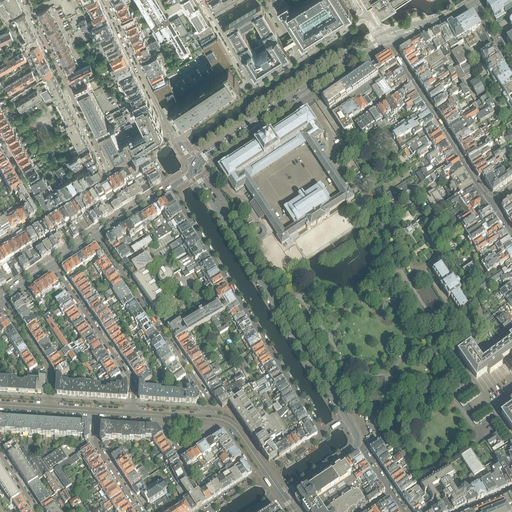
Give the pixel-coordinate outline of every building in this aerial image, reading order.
[(22,9),(17,0),(0,0),(3,4),(9,14),(11,16),(12,15),(22,9)] [(127,5),(126,3),(131,0),(130,0),(121,0),(114,4),(117,10),(127,5)] [(179,21),(189,15),(196,26),(195,27),(194,27),(194,28),(195,29),(196,29),(197,28),(197,29),(208,22),(198,4),(195,0),(181,0),(181,1),(180,0),(180,1),(184,8),(166,17),(156,0),(135,0),(153,30),(152,31),(156,39),(158,42),(164,39),(166,42),(171,39),(176,47),(176,48),(177,50),(181,57),(190,51),(186,44),(190,41),(201,35),(197,29),(187,35),(179,21)] [(219,8),(232,0),(219,0),(212,5),(215,10),(216,11),(217,11),(217,10),(218,10),(218,9),(219,8)] [(351,14),(342,0),(305,0),(295,7),(294,6),(291,8),(287,1),(277,7),(280,11),(296,37),(295,37),(297,40),(298,40),(301,45),(301,46),(302,45),(322,33),(323,33),(324,33),(330,29),(331,28),(331,27),(351,15),(351,14)] [(364,0),(367,3),(372,0),(375,0),(376,1),(376,2),(382,11),(396,2),(395,2),(397,0),(364,0)] [(511,0),(495,0),(486,6),(488,10),(492,15),(494,19),(496,22),(506,16),(504,13),(511,8),(511,19),(510,22),(510,23),(510,24),(510,25),(510,26),(511,26),(511,27),(511,0)] [(103,9),(102,7),(100,3),(89,8),(91,12),(90,13),(91,15),(103,9)] [(127,5),(117,10),(120,16),(130,11),(127,5)] [(252,49),(241,29),(255,21),(266,40),(276,34),(277,34),(275,30),(265,14),(264,12),(264,11),(261,6),(260,6),(260,5),(259,6),(256,8),(229,23),(225,26),(225,27),(228,33),(229,32),(230,35),(239,51),(240,51),(242,55),(252,49)] [(39,17),(50,11),(48,8),(38,13),(38,14),(39,17)] [(92,23),(107,17),(103,9),(91,15),(90,16),(90,17),(83,21),(84,23),(79,25),(81,29),(92,23)] [(122,20),(134,14),(132,10),(130,11),(120,16),(122,20)] [(41,21),(52,15),(50,11),(39,17),(41,21)] [(137,19),(136,17),(136,16),(138,15),(139,18),(143,16),(140,11),(134,14),(122,20),(124,25),(137,19)] [(471,33),(476,30),(487,48),(491,45),(483,33),(481,29),(480,27),(478,24),(475,18),(472,14),(456,24),(465,39),(470,48),(478,44),(471,33)] [(28,20),(25,15),(14,20),(15,23),(16,23),(18,25),(28,20)] [(43,25),(54,19),(52,15),(41,21),(43,25)] [(113,30),(112,28),(107,17),(92,23),(94,26),(92,27),(95,33),(92,34),(95,39),(98,38),(113,30)] [(45,28),(56,23),(54,19),(43,25),(45,28)] [(127,29),(139,23),(137,19),(124,25),(127,29)] [(19,31),(30,26),(28,20),(18,25),(19,27),(18,29),(19,31)] [(201,35),(212,28),(208,22),(197,29),(201,35)] [(47,32),(58,27),(56,23),(45,28),(47,32)] [(142,30),(139,23),(127,29),(130,35),(142,30)] [(465,39),(456,24),(453,26),(451,23),(447,26),(458,46),(463,43),(462,41),(465,39)] [(23,35),(33,30),(30,26),(19,31),(20,33),(22,33),(23,35)] [(458,46),(447,26),(437,31),(451,55),(459,67),(468,63),(460,49),(458,46)] [(49,36),(60,31),(58,27),(47,32),(49,36)] [(203,46),(217,37),(212,28),(201,35),(190,41),(195,49),(202,44),(203,46)] [(146,36),(145,34),(142,29),(142,30),(130,35),(133,43),(146,36)] [(19,47),(36,36),(33,30),(23,35),(17,39),(20,45),(18,46),(19,47)] [(123,50),(113,30),(98,38),(100,43),(100,45),(101,48),(103,49),(105,53),(105,54),(107,57),(123,50)] [(13,39),(9,31),(5,33),(9,41),(13,39)] [(51,40),(62,35),(60,31),(49,36),(51,40)] [(451,55),(437,31),(435,32),(431,34),(431,35),(434,40),(435,40),(440,49),(446,59),(450,56),(451,55)] [(9,41),(5,33),(0,35),(4,44),(9,41)] [(274,63),(289,54),(289,53),(285,47),(292,43),(297,40),(295,37),(292,39),(283,44),(277,34),(277,35),(277,34),(276,34),(266,40),(271,48),(256,57),(252,49),(242,55),(254,75),(255,75),(269,66),(270,65),(274,63)] [(53,44),(64,39),(62,35),(51,40),(53,44)] [(440,49),(435,40),(434,40),(431,35),(428,35),(423,37),(422,38),(420,38),(419,39),(430,56),(440,49)] [(29,48),(39,43),(36,36),(19,47),(20,49),(26,46),(27,49),(29,48)] [(136,48),(148,42),(146,36),(133,43),(136,48)] [(166,80),(154,85),(162,102),(168,99),(172,105),(168,107),(169,108),(174,115),(174,116),(179,123),(180,124),(210,104),(216,100),(239,85),(238,84),(234,77),(233,76),(231,73),(230,71),(228,69),(228,68),(224,70),(221,65),(230,59),(217,37),(203,46),(192,53),(193,56),(195,58),(193,59),(185,63),(186,64),(179,68),(176,69),(178,74),(169,78),(166,80)] [(55,48),(65,43),(64,39),(53,44),(55,48)] [(149,48),(156,44),(157,46),(160,45),(158,42),(156,39),(148,42),(136,48),(139,55),(150,50),(149,48)] [(430,56),(419,39),(415,42),(414,42),(409,45),(408,45),(411,50),(412,50),(414,49),(415,50),(418,48),(418,49),(419,50),(421,52),(422,54),(423,53),(425,57),(427,56),(428,57),(430,56)] [(42,49),(39,43),(29,48),(29,49),(28,49),(29,51),(30,51),(32,54),(42,49)] [(56,52),(67,46),(65,43),(55,48),(56,52)] [(405,60),(416,52),(419,50),(418,49),(417,49),(414,51),(412,50),(411,50),(408,45),(399,51),(405,60)] [(58,56),(69,50),(67,46),(56,52),(58,56)] [(499,57),(496,52),(493,48),(493,47),(480,55),(486,65),(499,57)] [(45,55),(42,49),(32,54),(35,60),(45,55)] [(156,54),(157,54),(155,52),(154,53),(152,49),(150,50),(139,55),(141,59),(142,61),(156,54)] [(441,67),(448,62),(446,59),(440,49),(430,56),(428,57),(425,59),(429,65),(423,69),(416,74),(414,75),(418,82),(441,67)] [(60,60),(71,54),(69,50),(58,56),(60,60)] [(130,64),(124,52),(123,50),(107,57),(108,58),(110,62),(109,62),(110,63),(112,67),(112,68),(110,69),(112,73),(111,74),(112,75),(113,76),(115,80),(116,79),(133,71),(131,67),(130,64)] [(145,66),(164,56),(170,53),(168,50),(163,53),(162,51),(157,54),(156,54),(142,61),(145,66)] [(26,60),(24,56),(27,54),(25,51),(22,52),(18,54),(22,62),(26,60)] [(376,73),(394,62),(389,52),(375,61),(368,66),(373,72),(375,71),(376,73)] [(416,60),(415,58),(419,56),(416,52),(405,60),(407,64),(415,60),(416,60)] [(429,65),(425,59),(428,57),(427,56),(425,57),(423,53),(422,54),(421,55),(422,57),(421,58),(419,56),(415,58),(416,60),(415,60),(407,64),(413,73),(416,71),(422,67),(423,69),(429,65)] [(22,62),(18,54),(14,57),(19,64),(22,62)] [(62,63),(73,58),(71,54),(60,60),(62,63)] [(37,65),(47,60),(46,57),(45,55),(35,60),(36,62),(37,65)] [(161,63),(169,59),(168,56),(164,58),(164,56),(145,66),(147,70),(161,63)] [(19,64),(14,57),(11,59),(15,67),(19,64)] [(504,66),(499,57),(486,65),(488,69),(487,70),(490,75),(492,74),(504,66)] [(64,67),(75,62),(73,58),(62,63),(64,67)] [(15,67),(11,59),(7,61),(11,69),(15,67)] [(37,74),(50,66),(47,60),(37,65),(32,68),(34,72),(35,73),(36,72),(37,74)] [(11,69),(7,61),(3,63),(7,71),(11,69)] [(73,68),(77,66),(75,62),(64,67),(65,70),(66,71),(68,73),(68,74),(74,71),(74,70),(73,68)] [(382,78),(385,76),(383,74),(390,70),(397,66),(394,62),(376,73),(377,75),(376,75),(377,77),(382,83),(385,81),(382,78)] [(149,75),(163,68),(161,63),(147,70),(149,75)] [(484,91),(479,82),(477,79),(470,84),(466,78),(465,78),(464,77),(473,72),(468,63),(459,67),(457,68),(452,71),(452,69),(451,69),(451,68),(447,71),(449,75),(451,77),(455,75),(458,79),(460,82),(462,85),(459,87),(462,91),(466,88),(469,93),(470,95),(474,100),(485,93),(484,91)] [(86,73),(93,69),(90,64),(75,71),(74,71),(68,74),(68,75),(71,81),(86,73)] [(42,79),(53,72),(50,66),(37,74),(34,75),(36,79),(38,82),(42,79)] [(394,91),(392,87),(390,84),(388,82),(387,83),(385,81),(382,83),(377,77),(376,75),(377,75),(376,73),(375,71),(373,72),(368,66),(344,83),(321,99),(332,114),(332,115),(344,133),(353,127),(352,126),(350,122),(350,123),(348,121),(358,114),(350,103),(353,101),(357,99),(360,96),(362,98),(368,108),(372,106),(365,95),(372,90),(373,91),(379,101),(394,91)] [(509,75),(507,71),(504,66),(492,74),(497,83),(509,75)] [(422,88),(445,73),(441,67),(418,82),(422,88)] [(163,75),(166,74),(163,68),(149,75),(151,80),(163,75)] [(385,81),(400,72),(398,68),(396,69),(390,73),(385,76),(382,78),(385,81)] [(119,84),(136,76),(134,74),(133,71),(116,79),(119,84)] [(439,83),(449,75),(447,71),(445,73),(422,88),(426,94),(431,91),(430,90),(437,86),(436,83),(438,81),(439,83)] [(32,81),(28,72),(24,75),(29,83),(32,81)] [(56,78),(53,72),(42,79),(43,81),(45,81),(46,83),(56,78)] [(390,84),(403,75),(400,72),(385,81),(387,83),(388,82),(390,84)] [(89,82),(88,80),(89,80),(86,73),(71,81),(75,89),(85,84),(89,82)] [(29,83),(24,75),(20,77),(25,85),(26,87),(27,86),(26,85),(29,83)] [(151,80),(154,85),(166,80),(163,75),(151,80)] [(392,87),(405,79),(403,75),(390,84),(392,87)] [(500,93),(511,85),(511,79),(509,75),(497,83),(499,86),(498,88),(499,89),(498,90),(500,93)] [(123,88),(138,81),(136,76),(119,84),(122,89),(123,88)] [(25,85),(20,77),(17,79),(21,87),(25,85)] [(47,89),(59,84),(56,78),(46,83),(47,86),(46,87),(47,89)] [(21,87),(17,79),(13,82),(18,90),(19,88),(21,88),(21,87)] [(399,88),(408,83),(408,82),(405,79),(392,87),(394,91),(399,88)] [(429,98),(444,88),(442,85),(443,85),(444,85),(450,81),(449,79),(431,91),(426,94),(429,98)] [(123,88),(126,93),(141,86),(138,81),(123,88)] [(18,90),(13,82),(9,84),(14,92),(18,90)] [(445,97),(454,91),(452,87),(455,86),(452,82),(444,88),(429,98),(431,102),(433,105),(445,97)] [(14,92),(9,84),(5,86),(7,90),(6,90),(7,92),(8,91),(10,94),(8,95),(10,99),(13,97),(11,94),(14,92)] [(55,96),(63,92),(59,84),(47,89),(42,92),(41,90),(38,91),(43,98),(45,101),(53,97),(55,96)] [(86,84),(75,89),(96,132),(107,126),(86,84)] [(505,101),(511,97),(511,85),(500,93),(505,101)] [(124,94),(126,100),(143,92),(141,86),(126,93),(124,94)] [(415,93),(411,88),(409,88),(402,92),(406,99),(415,93)] [(42,98),(39,93),(37,90),(31,93),(37,102),(42,98)] [(452,100),(452,99),(458,94),(455,90),(454,91),(445,97),(433,105),(436,109),(437,109),(446,102),(447,102),(447,103),(452,100)] [(60,100),(65,97),(64,95),(63,92),(55,96),(53,97),(54,100),(55,102),(60,100)] [(129,104),(145,97),(143,92),(126,100),(129,104)] [(37,102),(31,93),(26,96),(32,105),(37,102)] [(402,107),(416,98),(417,97),(415,93),(406,99),(403,101),(398,105),(401,110),(403,108),(402,107)] [(403,101),(399,95),(393,98),(398,105),(403,101)] [(476,103),(474,100),(470,95),(464,99),(470,108),(471,107),(476,103)] [(32,105),(26,96),(21,100),(26,108),(32,105)] [(448,128),(490,101),(489,99),(487,96),(479,101),(476,103),(471,107),(472,108),(470,109),(469,108),(463,112),(457,116),(446,124),(448,128)] [(57,108),(68,103),(65,97),(60,100),(55,102),(57,105),(56,106),(57,108)] [(160,127),(148,102),(145,97),(129,104),(119,109),(106,116),(110,125),(107,126),(96,132),(100,140),(101,143),(103,147),(105,150),(108,157),(112,166),(114,166),(122,161),(129,157),(140,149),(141,149),(146,145),(163,135),(163,133),(162,132),(160,127)] [(413,106),(420,102),(417,97),(416,98),(402,107),(403,108),(401,110),(403,113),(405,112),(413,106)] [(368,108),(362,98),(358,101),(357,99),(353,101),(360,113),(368,108)] [(401,110),(398,105),(393,98),(389,101),(399,116),(403,113),(401,110)] [(26,108),(21,100),(16,103),(21,111),(26,108)] [(450,109),(455,105),(452,100),(447,103),(449,104),(438,112),(440,116),(450,109)] [(360,113),(353,101),(350,103),(358,114),(360,113)] [(399,116),(389,101),(385,103),(395,119),(399,116)] [(471,122),(476,118),(480,124),(485,121),(494,115),(490,109),(493,108),(490,101),(448,128),(455,139),(474,127),(471,122)] [(416,110),(422,105),(420,102),(413,106),(405,112),(408,116),(413,114),(412,112),(416,110)] [(71,108),(68,103),(57,108),(58,110),(59,111),(60,113),(71,108)] [(395,119),(385,103),(381,106),(391,121),(394,119),(395,119)] [(457,116),(463,112),(458,103),(455,105),(450,109),(452,113),(443,120),(445,123),(446,124),(457,116)] [(426,111),(423,106),(422,105),(416,110),(412,112),(413,114),(414,116),(418,114),(419,113),(420,113),(420,112),(421,113),(426,111)] [(391,121),(381,106),(377,109),(383,119),(385,121),(387,125),(390,123),(389,122),(391,121)] [(62,119),(73,113),(71,108),(60,113),(62,116),(61,117),(62,119)] [(254,142),(255,143),(229,160),(228,160),(219,166),(218,167),(226,179),(227,179),(235,192),(245,186),(266,218),(278,237),(277,237),(283,245),(285,247),(287,246),(285,244),(286,243),(288,246),(292,243),(289,239),(290,238),(307,227),(307,228),(308,229),(309,229),(310,228),(310,229),(313,227),(317,224),(317,225),(322,222),(322,221),(325,219),(328,217),(327,216),(328,216),(329,215),(329,214),(328,214),(328,213),(327,213),(345,201),(346,203),(354,198),(353,196),(349,190),(348,191),(320,148),(314,140),(323,134),(315,122),(316,122),(307,108),(297,115),(271,133),(270,132),(266,135),(262,137),(259,140),(254,142)] [(380,121),(383,119),(377,109),(368,114),(378,128),(380,132),(388,126),(387,125),(385,121),(382,124),(380,121)] [(443,120),(452,113),(450,109),(440,116),(443,120)] [(0,119),(9,115),(8,113),(7,113),(5,110),(0,112),(0,119)] [(76,119),(74,115),(73,113),(62,119),(63,121),(64,121),(66,124),(76,119)] [(378,128),(368,114),(364,117),(373,131),(378,128)] [(396,141),(431,119),(429,116),(428,114),(421,118),(417,120),(412,123),(396,133),(392,135),(396,141)] [(9,122),(11,121),(10,119),(11,119),(9,115),(0,119),(0,127),(9,122)] [(373,131),(364,117),(355,123),(355,124),(363,135),(369,132),(370,133),(371,133),(373,131)] [(82,131),(80,126),(76,119),(66,124),(61,126),(59,127),(61,131),(66,129),(70,136),(82,131)] [(412,123),(410,119),(409,119),(393,129),(396,133),(412,123)] [(414,136),(434,123),(431,119),(396,141),(399,146),(406,141),(404,137),(412,132),(414,136)] [(0,128),(3,133),(12,127),(15,126),(13,123),(11,125),(9,122),(0,127),(0,128)] [(408,150),(438,130),(434,123),(414,136),(406,141),(399,146),(400,148),(403,152),(404,152),(407,150),(405,147),(405,146),(408,150)] [(12,127),(3,133),(4,136),(6,138),(15,132),(12,127)] [(459,145),(478,133),(474,127),(455,139),(459,145)] [(466,148),(485,136),(486,137),(491,134),(494,131),(494,130),(492,128),(488,130),(486,128),(478,133),(459,145),(462,151),(466,148)] [(438,130),(408,150),(412,156),(442,136),(438,130)] [(77,148),(87,142),(82,131),(70,136),(74,145),(76,148),(76,149),(77,148)] [(9,144),(19,138),(16,132),(15,132),(6,138),(9,144)] [(403,155),(403,157),(404,158),(406,159),(408,159),(409,158),(409,159),(416,155),(419,160),(425,157),(428,155),(428,154),(426,151),(428,149),(431,153),(433,151),(446,143),(442,136),(412,156),(411,157),(407,151),(404,153),(405,154),(403,155)] [(466,157),(489,142),(486,137),(485,136),(466,148),(462,151),(466,157)] [(12,149),(22,143),(19,138),(9,144),(12,149)] [(74,157),(90,147),(87,142),(77,148),(76,149),(76,148),(74,145),(69,147),(74,157)] [(468,161),(492,146),(489,142),(466,157),(468,161)] [(15,154),(25,149),(22,143),(12,149),(15,154)] [(428,155),(425,157),(427,160),(430,166),(439,160),(442,158),(451,152),(446,143),(433,151),(431,153),(428,154),(428,155)] [(343,144),(337,149),(343,157),(349,153),(346,149),(343,144)] [(471,165),(497,148),(495,145),(495,144),(492,146),(468,161),(471,165)] [(80,160),(83,158),(92,152),(90,147),(74,157),(69,160),(75,169),(79,167),(81,166),(83,164),(80,160)] [(485,162),(503,151),(501,148),(500,148),(498,149),(497,148),(471,165),(474,169),(484,163),(482,160),(483,159),(485,162)] [(18,160),(28,154),(25,149),(15,154),(18,160)] [(98,163),(95,158),(92,152),(83,158),(87,163),(88,165),(88,166),(90,165),(91,167),(98,163)] [(430,166),(416,175),(421,183),(426,181),(423,176),(454,157),(454,156),(451,152),(442,158),(444,160),(440,163),(439,160),(430,166)] [(21,165),(31,159),(28,154),(18,160),(21,165)] [(454,157),(423,176),(426,181),(457,161),(456,161),(454,156),(454,157)] [(493,169),(504,163),(501,158),(488,165),(486,166),(476,173),(478,177),(479,177),(481,176),(491,170),(490,170),(491,169),(492,170),(493,169)] [(24,171),(34,165),(31,159),(21,165),(24,171)] [(72,172),(70,173),(79,188),(84,184),(75,169),(69,160),(64,163),(65,166),(68,165),(72,172)] [(426,181),(421,183),(425,189),(436,182),(435,182),(460,166),(457,161),(426,181)] [(0,171),(8,167),(6,163),(0,166),(0,171)] [(70,173),(67,175),(63,168),(65,166),(64,163),(57,167),(58,168),(73,192),(79,188),(70,173)] [(96,177),(89,167),(87,169),(85,167),(88,165),(87,163),(86,163),(83,164),(81,166),(84,170),(90,181),(96,177)] [(102,172),(98,163),(91,167),(90,167),(89,167),(96,177),(101,174),(102,172)] [(140,172),(151,165),(150,165),(142,163),(137,166),(140,172)] [(476,173),(486,166),(484,163),(474,169),(476,173)] [(485,182),(493,177),(494,176),(502,170),(504,169),(504,168),(506,166),(504,163),(493,169),(495,171),(493,173),(491,170),(481,176),(485,182)] [(36,164),(34,165),(24,171),(27,176),(37,170),(39,169),(36,164)] [(493,193),(511,179),(511,164),(507,167),(511,172),(505,176),(489,188),(492,193),(493,193)] [(135,183),(155,171),(152,167),(151,165),(140,172),(132,177),(135,183)] [(140,172),(137,166),(128,171),(132,177),(140,172)] [(460,166),(435,182),(436,182),(439,188),(450,181),(464,172),(460,166)] [(0,179),(11,173),(8,167),(0,171),(0,174),(1,177),(0,176),(0,179)] [(90,181),(84,170),(82,172),(79,168),(80,168),(79,167),(75,169),(84,184),(90,181)] [(73,192),(58,168),(55,170),(61,181),(59,182),(58,182),(67,195),(73,192)] [(31,182),(40,176),(37,170),(27,176),(31,182)] [(489,188),(505,176),(502,170),(494,176),(496,178),(495,179),(493,177),(485,182),(487,185),(489,188)] [(135,183),(132,177),(128,171),(123,174),(130,186),(135,183)] [(139,188),(158,176),(155,171),(135,183),(139,188)] [(460,196),(473,187),(464,172),(450,181),(452,185),(450,186),(451,188),(450,189),(448,186),(444,188),(449,197),(442,201),(437,192),(436,193),(434,191),(423,198),(432,213),(457,197),(460,196)] [(5,184),(14,178),(11,173),(0,179),(0,181),(3,180),(5,184)] [(130,186),(123,174),(118,178),(125,189),(130,186)] [(47,184),(49,183),(51,182),(51,181),(53,180),(46,179),(45,179),(43,175),(40,176),(31,182),(31,183),(36,191),(40,188),(43,187),(47,184)] [(152,188),(160,183),(161,181),(158,176),(139,188),(143,194),(150,189),(152,188)] [(8,189),(18,183),(14,178),(5,184),(8,189)] [(67,195),(58,182),(59,182),(56,178),(54,180),(56,183),(57,185),(57,186),(64,197),(67,195)] [(120,193),(123,191),(125,194),(122,195),(122,196),(127,204),(132,201),(125,189),(118,178),(113,181),(119,192),(120,193)] [(119,192),(113,181),(107,184),(114,195),(119,192)] [(13,194),(21,189),(18,183),(8,189),(6,190),(10,195),(13,194)] [(60,200),(53,189),(52,187),(49,183),(47,184),(51,191),(49,192),(55,202),(60,200)] [(143,194),(139,188),(135,183),(130,186),(137,198),(143,194)] [(119,202),(114,195),(107,184),(100,189),(107,202),(110,206),(111,207),(119,202)] [(392,202),(409,191),(406,185),(389,196),(392,202)] [(64,197),(57,186),(53,189),(60,200),(64,197)] [(137,198),(130,186),(125,189),(132,201),(137,198)] [(55,202),(49,192),(47,194),(43,187),(40,188),(42,191),(51,205),(55,202)] [(458,206),(476,193),(473,188),(473,187),(460,196),(461,198),(458,199),(457,197),(432,213),(429,215),(430,217),(438,212),(440,214),(449,208),(450,210),(458,206)] [(51,205),(42,191),(40,188),(36,191),(46,207),(46,208),(51,205)] [(26,198),(21,189),(13,194),(19,204),(21,203),(22,205),(23,204),(25,207),(30,204),(29,202),(26,198)] [(107,202),(100,189),(94,193),(103,207),(105,206),(103,204),(105,203),(107,202)] [(127,204),(122,196),(122,195),(120,193),(119,192),(114,195),(119,202),(122,207),(127,204)] [(103,207),(94,193),(88,196),(97,212),(103,208),(103,207)] [(461,211),(481,199),(476,193),(458,206),(461,211)] [(88,196),(83,199),(92,212),(93,215),(97,212),(88,196)] [(511,204),(511,197),(501,206),(501,207),(501,208),(503,211),(511,204)] [(92,212),(83,199),(79,202),(87,215),(92,212)] [(182,215),(173,200),(172,199),(169,199),(162,203),(156,207),(160,213),(164,211),(165,211),(162,213),(163,215),(163,216),(168,224),(182,215)] [(458,221),(473,211),(473,212),(485,205),(481,199),(461,211),(463,214),(459,216),(457,214),(451,218),(453,220),(449,222),(451,225),(454,224),(458,221)] [(265,216),(254,200),(251,202),(262,218),(265,216)] [(87,215),(79,202),(75,204),(75,205),(83,218),(90,228),(94,225),(87,215)] [(119,202),(111,207),(114,212),(122,207),(119,202)] [(35,213),(30,204),(25,207),(22,209),(29,219),(35,215),(35,213)] [(506,215),(511,210),(511,204),(503,211),(506,215)] [(79,221),(83,218),(75,205),(71,207),(70,207),(79,221)] [(462,226),(488,209),(485,205),(473,212),(473,211),(458,221),(461,226),(462,225),(462,226)] [(105,210),(108,216),(114,212),(111,207),(110,208),(110,207),(109,207),(108,207),(106,207),(105,206),(103,207),(103,208),(104,208),(105,210)] [(25,222),(16,208),(15,207),(12,209),(11,209),(21,224),(25,222)] [(29,219),(22,209),(21,207),(18,209),(16,207),(16,208),(25,222),(29,219)] [(79,221),(70,207),(64,211),(72,225),(79,221)] [(162,217),(160,213),(156,207),(152,209),(157,217),(158,219),(162,217)] [(21,224),(11,209),(12,209),(11,208),(7,211),(8,212),(17,226),(21,224)] [(108,216),(105,210),(104,208),(103,208),(97,212),(102,220),(104,219),(108,216)] [(157,217),(152,209),(147,213),(152,220),(157,217)] [(465,233),(492,216),(488,209),(462,226),(463,228),(462,229),(464,233),(465,233)] [(72,225),(64,211),(58,215),(64,224),(68,230),(74,227),(72,225)] [(17,226),(8,212),(6,213),(9,217),(7,218),(6,219),(13,229),(17,226)] [(98,223),(93,215),(92,212),(87,215),(94,225),(98,223)] [(102,220),(97,212),(93,215),(98,223),(102,220)] [(0,236),(1,236),(9,231),(13,229),(6,219),(7,218),(4,213),(1,214),(0,215),(0,236)] [(152,221),(152,220),(147,213),(141,217),(147,227),(148,229),(151,227),(149,223),(152,221)] [(68,230),(64,224),(58,215),(53,218),(61,230),(64,228),(64,229),(66,233),(65,234),(70,241),(73,239),(68,230)] [(172,233),(187,223),(182,216),(158,231),(152,234),(157,242),(172,233)] [(468,238),(495,220),(492,216),(465,233),(468,238)] [(147,227),(141,217),(137,219),(143,228),(143,229),(144,229),(145,229),(146,228),(147,227)] [(61,230),(53,218),(48,221),(59,239),(62,237),(59,232),(58,232),(61,230)] [(83,218),(79,221),(72,225),(74,227),(79,235),(90,228),(83,218)] [(143,228),(137,219),(129,224),(135,234),(140,231),(139,230),(143,228)] [(470,245),(499,225),(495,220),(468,238),(467,239),(470,245)] [(59,239),(48,221),(43,224),(49,234),(59,249),(63,245),(59,239)] [(176,239),(181,235),(191,230),(187,223),(172,233),(176,239)] [(414,231),(419,227),(416,223),(411,226),(404,231),(408,237),(415,233),(414,231)] [(49,234),(43,224),(38,227),(44,237),(48,235),(49,234)] [(133,242),(139,239),(135,234),(129,224),(121,229),(124,235),(127,233),(131,239),(133,242)] [(266,232),(266,231),(265,229),(265,228),(263,227),(262,226),(261,225),(259,225),(258,225),(256,226),(255,226),(253,227),(252,228),(252,230),(251,231),(251,233),(251,234),(252,236),(253,237),(254,239),(255,239),(257,240),(259,240),(260,240),(262,239),(263,239),(265,237),(265,236),(266,234),(266,232)] [(473,250),(474,249),(502,230),(499,225),(470,245),(473,250)] [(48,242),(44,237),(38,227),(32,231),(41,245),(44,243),(45,245),(42,247),(47,256),(54,252),(48,243),(46,244),(45,243),(48,242)] [(79,235),(74,227),(68,230),(73,239),(79,235)] [(124,235),(121,229),(117,231),(111,235),(116,242),(117,244),(123,240),(121,237),(124,235)] [(173,253),(197,239),(192,232),(193,232),(192,231),(191,230),(181,235),(183,238),(169,247),(173,253)] [(495,254),(511,244),(502,230),(474,249),(477,254),(478,253),(481,257),(479,258),(483,263),(491,257),(490,255),(494,252),(495,254)] [(42,247),(41,245),(32,231),(26,235),(42,260),(47,256),(42,247)] [(59,249),(49,234),(48,235),(51,238),(50,240),(51,241),(48,243),(54,252),(59,249)] [(128,259),(144,250),(143,249),(146,248),(151,244),(152,244),(148,237),(146,234),(144,235),(145,238),(146,238),(147,240),(131,250),(130,248),(133,246),(131,243),(116,253),(117,255),(121,260),(122,262),(126,260),(128,259)] [(42,260),(26,235),(20,239),(36,264),(42,260)] [(116,242),(111,235),(110,236),(107,238),(106,239),(107,240),(112,247),(116,245),(115,243),(116,242)] [(36,264),(20,239),(14,242),(29,268),(36,264)] [(116,253),(131,243),(133,242),(131,239),(126,242),(125,242),(123,240),(117,244),(116,245),(112,247),(116,253)] [(187,254),(201,246),(197,239),(173,253),(177,260),(187,254)] [(29,268),(14,242),(7,246),(23,272),(29,268)] [(504,255),(511,249),(511,245),(511,244),(495,254),(491,257),(483,263),(489,272),(499,266),(497,262),(500,260),(499,258),(502,256),(504,255)] [(97,271),(108,263),(105,258),(105,259),(104,257),(102,254),(96,246),(96,245),(95,245),(94,246),(85,252),(92,261),(93,260),(92,259),(97,256),(99,260),(92,264),(93,266),(91,268),(89,269),(88,270),(92,275),(95,273),(97,272),(97,271)] [(23,272),(7,246),(3,249),(19,276),(23,272)] [(182,270),(207,255),(201,246),(187,254),(189,256),(179,262),(180,264),(178,264),(182,270)] [(19,276),(3,249),(0,250),(0,254),(6,265),(7,265),(15,278),(19,276)] [(510,262),(511,260),(511,249),(504,255),(505,256),(505,255),(506,257),(504,258),(502,256),(499,258),(500,260),(497,262),(499,266),(500,267),(509,261),(510,261),(510,262)] [(144,271),(156,264),(158,263),(158,262),(155,258),(150,260),(147,256),(144,250),(128,259),(131,264),(129,265),(131,267),(127,270),(133,278),(144,271)] [(92,261),(85,252),(81,254),(88,264),(92,261)] [(88,264),(81,254),(76,258),(83,267),(88,264)] [(219,276),(210,262),(207,255),(182,270),(181,270),(185,277),(195,272),(200,280),(199,281),(201,284),(202,287),(204,286),(219,276)] [(83,267),(76,258),(73,260),(71,261),(78,271),(80,270),(80,269),(83,268),(83,267)] [(173,275),(170,270),(168,265),(170,264),(166,258),(158,262),(158,263),(163,271),(161,272),(160,274),(159,275),(158,277),(158,279),(159,280),(160,282),(161,283),(162,284),(163,285),(165,286),(167,285),(169,285),(171,284),(172,285),(177,282),(173,275)] [(465,268),(459,259),(454,263),(460,272),(465,268)] [(129,265),(126,260),(122,262),(127,270),(131,267),(129,265)] [(78,271),(71,261),(66,265),(70,271),(73,275),(74,274),(78,271)] [(100,276),(102,275),(112,268),(108,263),(97,271),(97,272),(100,276)] [(463,276),(465,275),(475,268),(472,263),(465,268),(460,272),(463,276)] [(70,271),(66,265),(63,267),(62,269),(66,274),(70,271)] [(461,291),(458,286),(460,285),(457,281),(455,282),(452,277),(451,279),(442,265),(432,271),(441,285),(440,286),(448,299),(450,298),(459,312),(468,306),(459,292),(461,291)] [(504,276),(509,273),(511,270),(511,265),(507,269),(502,272),(504,276)] [(106,280),(115,274),(112,268),(102,275),(106,280)] [(76,278),(74,274),(73,275),(70,271),(66,274),(69,279),(69,278),(71,281),(76,278)] [(89,277),(89,276),(86,271),(82,274),(81,275),(76,278),(71,281),(74,287),(84,280),(89,277)] [(160,294),(155,286),(150,289),(149,287),(153,285),(149,277),(144,280),(143,278),(147,275),(144,271),(133,278),(132,278),(136,283),(153,307),(164,300),(162,296),(157,299),(156,297),(160,294)] [(89,276),(89,277),(91,281),(92,282),(94,281),(98,278),(95,273),(92,275),(89,276)] [(511,284),(511,283),(511,276),(511,277),(509,273),(504,276),(502,278),(500,279),(503,283),(506,281),(507,281),(508,281),(510,284),(511,284)] [(108,287),(119,279),(115,274),(106,280),(106,281),(104,282),(108,287)] [(471,283),(465,275),(463,276),(469,285),(471,283)] [(60,286),(53,277),(53,276),(52,276),(51,276),(50,276),(46,279),(54,291),(55,292),(59,289),(60,292),(62,290),(60,286)] [(223,281),(222,281),(219,276),(204,286),(205,288),(209,286),(211,288),(213,287),(223,281)] [(54,291),(46,279),(40,283),(48,295),(49,295),(54,291)] [(106,297),(123,285),(119,279),(108,287),(110,290),(104,294),(106,297)] [(77,291),(86,284),(84,280),(74,287),(77,291)] [(226,288),(225,287),(226,286),(223,281),(213,287),(217,293),(217,294),(226,288)] [(48,295),(40,283),(34,287),(41,297),(42,299),(48,295)] [(503,297),(511,289),(511,287),(511,283),(511,284),(510,284),(499,292),(500,293),(500,295),(501,297),(503,297)] [(80,295),(89,288),(90,288),(88,284),(87,284),(86,284),(77,291),(80,295)] [(113,293),(115,296),(126,289),(123,285),(106,297),(105,297),(108,302),(110,300),(110,299),(108,296),(113,293)] [(41,297),(34,287),(29,291),(33,296),(36,300),(41,297)] [(83,299),(92,293),(89,288),(80,295),(83,299)] [(211,319),(222,313),(227,310),(237,304),(235,302),(227,288),(226,288),(217,294),(217,293),(213,295),(217,301),(218,301),(219,303),(221,302),(222,303),(223,302),(225,306),(221,308),(218,303),(201,313),(201,312),(199,314),(183,324),(181,321),(175,325),(173,322),(171,323),(168,319),(163,322),(168,329),(174,338),(176,340),(187,333),(188,333),(211,319)] [(121,305),(132,298),(131,297),(132,297),(126,289),(115,296),(120,302),(114,306),(110,300),(108,302),(109,304),(113,310),(121,305)] [(511,289),(503,297),(504,298),(507,301),(511,298),(511,289)] [(33,296),(29,291),(24,295),(28,300),(33,296)] [(86,303),(97,295),(95,291),(92,293),(83,299),(86,303)] [(28,300),(24,295),(16,300),(19,305),(23,303),(28,300)] [(57,307),(68,299),(65,295),(59,299),(56,301),(54,299),(52,300),(54,303),(52,304),(55,308),(57,307)] [(89,307),(98,301),(100,299),(97,295),(86,303),(89,307)] [(124,309),(125,308),(135,302),(134,301),(134,302),(132,298),(121,305),(124,309)] [(59,311),(71,303),(68,299),(57,307),(59,311)] [(19,305),(16,300),(12,303),(11,305),(14,309),(19,305)] [(92,312),(105,303),(104,301),(100,304),(98,301),(89,307),(92,312)] [(112,316),(109,312),(112,311),(110,308),(106,311),(104,308),(109,304),(108,302),(105,303),(92,312),(96,318),(97,320),(101,326),(102,328),(112,321),(119,316),(117,313),(112,316)] [(129,313),(138,307),(135,302),(125,308),(129,313)] [(17,314),(27,308),(30,306),(28,303),(25,305),(23,303),(19,305),(14,309),(16,312),(17,314)] [(63,316),(65,315),(74,308),(71,303),(59,311),(54,314),(56,318),(62,313),(63,316)] [(230,314),(239,308),(237,304),(227,310),(230,314)] [(144,316),(142,313),(143,313),(141,310),(141,311),(138,307),(129,313),(126,316),(128,318),(128,317),(133,324),(144,316)] [(510,324),(511,322),(511,318),(507,312),(503,307),(500,310),(503,314),(503,315),(510,324)] [(20,319),(30,313),(27,308),(17,314),(19,317),(20,319)] [(68,320),(78,313),(74,308),(65,315),(68,320)] [(232,320),(243,314),(239,308),(230,314),(229,315),(232,320)] [(56,318),(54,314),(52,312),(43,317),(46,322),(51,319),(51,320),(55,317),(55,318),(56,318)] [(24,324),(33,318),(30,313),(20,319),(22,322),(24,324)] [(72,324),(81,318),(78,313),(68,320),(72,324)] [(222,319),(223,319),(224,318),(223,316),(222,313),(211,319),(214,324),(214,325),(218,323),(217,321),(218,321),(219,321),(222,319)] [(236,324),(246,318),(243,314),(232,320),(231,321),(233,324),(235,323),(236,324)] [(507,327),(500,318),(498,319),(494,314),(493,316),(496,321),(503,330),(507,327)] [(510,324),(503,315),(500,318),(507,327),(510,324)] [(137,328),(147,320),(145,316),(144,316),(133,324),(136,328),(137,328)] [(36,325),(35,324),(37,323),(33,318),(24,324),(28,330),(36,325)] [(75,329),(85,323),(81,318),(72,324),(75,329)] [(237,330),(248,323),(246,318),(236,324),(234,325),(237,330)] [(0,329),(9,323),(6,319),(0,323),(0,329)] [(137,330),(140,333),(151,325),(147,320),(137,328),(138,329),(137,330)] [(106,332),(115,326),(112,321),(102,328),(103,328),(106,332)] [(4,333),(12,328),(9,323),(0,329),(0,335),(0,336),(4,333)] [(79,334),(88,328),(85,323),(75,329),(79,334)] [(229,329),(227,325),(222,328),(218,323),(214,325),(220,335),(229,329)] [(241,334),(252,328),(248,323),(237,330),(240,334),(241,334)] [(119,332),(124,328),(125,327),(124,326),(123,324),(117,328),(115,326),(106,332),(109,337),(118,331),(119,332)] [(31,336),(39,330),(36,326),(36,325),(28,330),(28,331),(29,331),(30,334),(31,336)] [(143,338),(154,330),(151,325),(140,333),(137,334),(141,339),(143,338)] [(0,343),(15,333),(12,328),(4,333),(6,337),(5,337),(1,339),(0,337),(0,343)] [(82,339),(91,333),(88,328),(79,334),(82,339)] [(242,341),(254,333),(252,328),(241,334),(239,336),(242,341)] [(35,341),(43,335),(39,330),(31,336),(34,339),(33,339),(35,341)] [(147,339),(148,341),(157,335),(154,330),(143,338),(145,341),(147,339)] [(112,342),(121,336),(119,332),(118,331),(109,337),(112,342)] [(127,339),(125,336),(129,333),(128,331),(121,336),(112,342),(116,347),(127,339)] [(10,343),(18,337),(15,333),(0,343),(3,348),(7,345),(6,344),(5,343),(7,341),(7,340),(8,340),(10,343)] [(68,355),(94,337),(91,333),(82,339),(74,345),(73,343),(64,349),(64,350),(67,355),(68,355)] [(176,340),(176,341),(179,345),(191,338),(189,336),(188,333),(187,333),(176,340)] [(261,343),(258,339),(257,337),(254,333),(242,341),(248,351),(251,350),(261,343)] [(38,346),(46,340),(43,335),(35,341),(37,344),(38,346)] [(151,345),(160,339),(157,335),(148,341),(149,343),(146,345),(148,347),(151,345)] [(511,336),(510,338),(511,340),(482,362),(470,345),(458,353),(476,378),(486,371),(487,372),(488,373),(489,375),(495,371),(497,369),(503,365),(500,361),(511,353),(511,354),(511,367),(511,368),(511,369),(511,370),(511,400),(509,402),(509,403),(510,404),(511,407),(511,408),(502,414),(511,428),(511,336)] [(6,353),(22,343),(18,337),(10,343),(13,346),(11,346),(8,348),(10,350),(6,352),(6,353)] [(79,357),(90,349),(98,343),(94,337),(68,355),(71,359),(70,359),(72,362),(72,361),(79,357)] [(182,350),(195,342),(196,342),(193,337),(191,338),(179,345),(182,350)] [(128,346),(125,342),(127,340),(127,339),(116,347),(119,352),(128,346)] [(154,350),(163,344),(162,341),(160,339),(151,345),(154,350)] [(41,351),(50,345),(47,340),(46,340),(38,346),(40,349),(41,351)] [(64,349),(73,343),(71,340),(69,341),(70,342),(67,344),(66,341),(61,344),(64,349)] [(185,354),(197,347),(196,346),(196,345),(195,344),(196,343),(195,342),(182,350),(185,354)] [(17,353),(25,347),(22,343),(6,353),(7,354),(11,352),(15,350),(17,353)] [(92,355),(102,348),(98,343),(90,349),(79,357),(83,362),(84,361),(86,360),(85,360),(86,359),(89,357),(91,355),(89,352),(90,352),(92,355)] [(267,353),(261,343),(251,350),(257,359),(267,353)] [(53,350),(60,345),(59,344),(56,346),(56,345),(52,348),(50,345),(41,351),(43,354),(45,356),(53,350)] [(157,355),(167,349),(165,346),(163,344),(154,350),(157,355)] [(122,357),(135,348),(136,348),(134,345),(131,348),(130,349),(128,346),(119,352),(122,357)] [(18,358),(20,357),(28,352),(25,347),(17,353),(18,354),(16,355),(18,359),(16,359),(17,360),(19,359),(18,358)] [(198,354),(200,353),(198,350),(199,350),(197,347),(185,354),(189,359),(198,354)] [(95,359),(105,352),(102,348),(92,355),(91,355),(89,357),(86,359),(88,361),(91,359),(90,358),(93,356),(95,359)] [(135,356),(133,352),(137,350),(135,348),(122,357),(126,362),(135,356)] [(159,360),(169,353),(167,349),(157,355),(156,356),(159,360)] [(48,360),(57,355),(53,350),(45,356),(47,358),(47,359),(48,360)] [(61,360),(67,355),(64,350),(57,355),(48,360),(51,366),(61,360)] [(146,356),(142,351),(135,356),(126,362),(133,372),(144,364),(149,361),(146,356)] [(23,362),(31,357),(28,352),(20,357),(23,362)] [(98,364),(99,363),(108,357),(105,352),(95,359),(98,364)] [(206,352),(200,356),(198,354),(189,359),(192,365),(204,358),(206,356),(208,355),(206,352)] [(162,363),(172,356),(169,353),(159,360),(162,363)] [(272,362),(271,360),(267,354),(267,353),(257,359),(254,361),(257,366),(260,364),(263,368),(272,362)] [(164,367),(174,360),(172,356),(162,363),(164,367)] [(195,369),(207,362),(205,360),(208,359),(206,356),(204,358),(192,365),(195,369)] [(26,367),(34,362),(31,357),(23,362),(21,364),(22,365),(24,363),(26,367)] [(102,367),(111,361),(108,357),(99,363),(101,366),(100,366),(97,367),(95,365),(91,368),(92,370),(92,369),(93,370),(94,372),(102,367)] [(250,370),(247,366),(251,364),(250,362),(246,364),(242,367),(241,365),(240,364),(237,358),(235,360),(246,377),(249,375),(247,372),(250,370)] [(56,372),(68,364),(72,362),(70,359),(63,364),(61,360),(51,366),(56,372)] [(167,370),(177,364),(174,360),(164,367),(167,370)] [(90,397),(91,385),(91,382),(82,381),(83,371),(84,361),(83,362),(81,363),(82,364),(81,380),(79,380),(78,384),(73,384),(73,396),(90,397)] [(91,368),(88,364),(87,364),(88,363),(86,361),(85,362),(84,361),(83,371),(85,371),(86,370),(86,367),(90,372),(93,370),(92,369),(92,370),(91,368)] [(101,374),(114,365),(111,361),(102,367),(104,370),(103,370),(100,372),(101,374)] [(36,368),(38,367),(34,362),(26,367),(29,372),(31,371),(32,370),(33,369),(35,368),(36,368)] [(198,374),(210,367),(207,362),(195,369),(198,374)] [(272,362),(263,368),(261,369),(264,373),(266,372),(268,375),(277,370),(272,362)] [(216,363),(210,367),(198,374),(202,378),(212,373),(212,372),(213,371),(211,369),(212,368),(214,371),(220,368),(216,363)] [(69,371),(68,368),(70,367),(68,364),(56,372),(59,378),(67,373),(69,371)] [(133,372),(138,379),(148,372),(149,371),(148,370),(145,366),(146,366),(144,364),(133,372)] [(169,375),(179,368),(177,364),(167,370),(165,372),(168,375),(169,375)] [(108,376),(117,370),(114,365),(101,374),(97,377),(99,379),(106,374),(105,374),(106,373),(108,376)] [(245,379),(238,367),(233,370),(234,372),(237,378),(239,382),(244,379),(245,379)] [(172,378),(173,378),(182,371),(179,368),(169,375),(172,378)] [(116,378),(120,375),(117,370),(108,376),(101,381),(104,386),(107,384),(108,383),(106,381),(110,378),(111,381),(116,378)] [(266,385),(281,376),(277,370),(268,375),(267,375),(262,377),(263,378),(262,379),(250,385),(249,385),(253,393),(255,392),(258,390),(266,385)] [(179,382),(186,377),(182,371),(173,378),(177,383),(179,382)] [(156,401),(157,389),(145,388),(146,386),(145,386),(145,384),(144,384),(144,383),(152,378),(148,372),(138,379),(140,383),(140,394),(139,394),(139,399),(141,400),(156,401)] [(73,396),(73,384),(68,383),(69,382),(62,382),(62,379),(62,380),(69,376),(67,373),(59,378),(57,379),(57,389),(56,393),(58,395),(66,396),(73,396)] [(219,384),(217,379),(216,379),(212,373),(202,378),(209,390),(219,384)] [(44,393),(45,380),(40,380),(40,378),(39,378),(39,375),(37,375),(38,378),(37,381),(28,380),(28,382),(27,393),(43,394),(44,393)] [(127,393),(128,386),(126,383),(120,375),(116,378),(121,385),(117,385),(116,387),(111,387),(111,389),(110,398),(118,399),(126,399),(127,398),(127,393)] [(266,393),(284,382),(281,376),(266,385),(267,387),(259,392),(258,390),(255,392),(259,400),(266,396),(265,394),(266,393)] [(0,391),(8,392),(9,379),(0,378),(0,391)] [(230,388),(239,382),(237,378),(227,383),(230,388)] [(27,393),(28,382),(25,381),(24,383),(17,382),(17,381),(14,381),(14,379),(9,379),(8,392),(27,393)] [(231,396),(240,391),(249,385),(248,383),(246,380),(246,379),(245,379),(244,379),(239,382),(230,388),(214,397),(217,401),(219,404),(220,404),(220,403),(225,400),(231,396)] [(214,397),(230,388),(227,383),(226,382),(222,385),(221,383),(219,384),(209,390),(214,396),(214,397)] [(290,390),(284,382),(266,393),(268,396),(274,392),(276,396),(276,395),(278,398),(290,390)] [(199,401),(199,397),(198,394),(191,385),(191,384),(186,387),(186,389),(188,392),(186,394),(183,393),(183,392),(179,392),(178,403),(192,403),(192,404),(195,404),(199,401)] [(110,398),(111,389),(107,389),(107,391),(101,390),(101,388),(101,385),(98,385),(98,387),(97,387),(97,385),(91,385),(90,397),(110,398)] [(274,425),(272,421),(270,417),(269,418),(266,412),(264,409),(258,400),(259,400),(255,392),(253,393),(249,385),(240,391),(231,396),(225,400),(220,403),(220,404),(219,404),(222,408),(229,404),(269,462),(273,459),(274,461),(275,461),(279,458),(272,447),(273,447),(273,448),(284,441),(281,436),(279,433),(277,429),(274,425)] [(178,403),(179,392),(179,390),(176,390),(175,392),(161,391),(161,389),(157,389),(156,401),(178,403)] [(283,401),(292,395),(290,390),(278,398),(275,399),(270,402),(270,403),(268,404),(264,407),(266,411),(271,408),(273,407),(272,405),(274,404),(279,401),(279,400),(281,399),(281,398),(283,401)] [(288,407),(297,401),(292,395),(283,401),(282,401),(285,406),(280,408),(278,404),(273,407),(276,414),(288,407)] [(267,396),(266,396),(259,400),(264,407),(268,404),(270,403),(270,402),(267,396)] [(282,423),(302,410),(297,401),(288,407),(276,414),(279,417),(281,421),(282,423)] [(298,425),(307,419),(302,410),(282,423),(283,425),(285,428),(288,432),(289,431),(291,429),(297,426),(298,425)] [(11,432),(12,420),(4,419),(2,419),(0,419),(0,439),(3,438),(2,436),(2,433),(5,433),(6,432),(11,432)] [(299,430),(310,423),(307,419),(298,425),(297,426),(299,430)] [(29,433),(29,421),(12,420),(11,432),(16,433),(16,434),(23,434),(23,433),(29,433)] [(38,434),(39,422),(29,421),(29,433),(32,434),(32,435),(38,435),(38,434)] [(55,435),(56,423),(39,422),(38,434),(43,434),(42,436),(51,436),(52,435),(55,435)] [(72,436),(73,424),(56,423),(55,435),(55,438),(63,439),(63,441),(65,441),(66,438),(63,438),(64,436),(67,437),(67,436),(72,436)] [(316,432),(314,430),(310,424),(310,423),(299,430),(306,441),(317,434),(316,432)] [(89,439),(89,431),(90,426),(88,425),(73,424),(72,436),(78,436),(78,437),(81,438),(81,446),(79,446),(79,448),(81,448),(81,449),(88,444),(89,439)] [(117,441),(118,427),(103,426),(102,427),(101,432),(101,441),(102,444),(105,442),(105,439),(109,439),(110,440),(112,440),(112,441),(117,441)] [(306,441),(299,430),(297,426),(291,429),(301,445),(306,441)] [(135,440),(136,428),(118,427),(117,441),(118,441),(117,442),(126,443),(127,440),(130,441),(130,440),(135,440)] [(162,436),(158,431),(157,429),(153,429),(136,428),(135,440),(141,440),(146,440),(146,438),(152,439),(154,441),(162,436)] [(301,445),(291,429),(289,431),(288,432),(287,433),(296,448),(301,445)] [(217,448),(216,446),(228,438),(225,434),(224,432),(222,431),(218,434),(211,439),(205,443),(212,454),(218,450),(219,449),(218,447),(217,448)] [(296,448),(287,433),(281,436),(284,441),(290,451),(296,448)] [(494,444),(496,442),(498,445),(492,449),(494,452),(504,445),(503,443),(497,434),(487,441),(490,445),(493,443),(494,444)] [(157,447),(165,441),(162,436),(154,441),(154,442),(157,447)] [(373,447),(382,440),(380,437),(370,444),(373,447)] [(221,448),(230,442),(228,438),(216,446),(217,448),(218,447),(220,446),(221,448)] [(10,445),(7,441),(6,442),(5,440),(0,442),(0,443),(3,449),(10,445)] [(391,452),(393,451),(391,449),(388,445),(386,443),(387,442),(386,441),(384,442),(383,440),(371,449),(370,449),(378,461),(379,462),(392,453),(391,452)] [(160,452),(169,446),(165,441),(157,447),(160,452)] [(290,451),(284,441),(273,448),(273,447),(272,447),(279,458),(290,451)] [(215,458),(233,445),(230,442),(221,448),(219,449),(218,450),(219,452),(213,456),(215,458)] [(8,456),(18,449),(16,445),(15,445),(13,443),(10,445),(3,449),(8,456)] [(212,454),(205,443),(197,449),(208,464),(210,462),(212,465),(214,464),(213,464),(217,461),(215,458),(213,456),(212,454)] [(65,463),(70,460),(62,447),(60,444),(54,448),(40,458),(33,460),(36,464),(44,477),(49,473),(49,474),(52,472),(60,467),(65,463)] [(226,455),(235,449),(233,445),(215,458),(217,461),(219,460),(220,459),(219,457),(223,455),(224,456),(226,455)] [(36,464),(33,460),(29,454),(23,446),(19,448),(18,449),(8,456),(28,487),(29,487),(39,480),(43,477),(44,477),(36,464)] [(164,457),(172,451),(169,446),(160,452),(162,454),(154,459),(156,462),(164,457)] [(84,460),(95,454),(90,447),(80,453),(84,460)] [(209,466),(208,464),(197,449),(192,452),(204,469),(207,467),(209,466)] [(228,459),(238,453),(235,449),(226,455),(228,459)] [(116,464),(126,457),(123,453),(122,454),(121,451),(119,452),(117,453),(111,457),(116,464)] [(167,462),(176,456),(172,451),(164,457),(167,462)] [(499,491),(484,468),(483,467),(482,468),(479,464),(470,451),(461,457),(472,474),(473,473),(478,481),(488,496),(498,492),(499,491)] [(204,469),(192,452),(181,459),(188,469),(189,469),(190,470),(194,467),(198,473),(201,471),(204,469)] [(499,459),(505,467),(511,478),(511,452),(511,453),(511,452),(508,453),(510,456),(509,457),(511,460),(511,463),(509,464),(505,458),(504,458),(503,457),(499,459)] [(228,459),(231,463),(241,457),(238,453),(228,459)] [(357,453),(348,459),(351,463),(352,462),(353,463),(354,463),(361,457),(359,454),(357,453)] [(389,461),(392,459),(396,456),(394,454),(393,455),(392,453),(379,462),(382,467),(383,468),(391,462),(389,461)] [(89,467),(99,460),(95,454),(84,460),(89,467)] [(413,476),(399,454),(396,456),(397,457),(393,460),(395,462),(397,466),(386,473),(390,478),(396,488),(413,476)] [(81,462),(77,455),(71,459),(74,464),(76,466),(81,462)] [(236,470),(234,468),(231,463),(228,459),(226,455),(224,456),(220,459),(219,460),(235,484),(242,480),(236,470)] [(166,470),(175,464),(178,461),(179,461),(176,456),(167,462),(160,467),(164,472),(166,470)] [(332,456),(326,460),(327,462),(328,464),(335,459),(334,458),(332,456)] [(119,469),(130,463),(132,461),(129,457),(127,459),(126,457),(116,464),(119,469)] [(247,476),(238,462),(242,459),(241,457),(231,463),(234,468),(236,470),(242,480),(247,476)] [(354,468),(364,462),(361,457),(354,463),(355,464),(352,466),(354,468)] [(505,467),(499,459),(499,458),(495,460),(498,466),(501,469),(501,470),(505,467)] [(74,464),(71,459),(70,460),(65,463),(69,468),(74,464)] [(249,468),(242,459),(238,462),(247,476),(251,474),(251,472),(249,468)] [(345,461),(344,462),(351,473),(355,471),(354,468),(352,466),(351,463),(348,459),(345,461)] [(93,473),(103,466),(99,460),(89,467),(93,473)] [(235,484),(219,460),(217,461),(213,464),(214,464),(220,474),(229,488),(235,484)] [(169,474),(181,466),(178,461),(175,464),(166,470),(169,474)] [(368,501),(364,496),(359,488),(361,486),(360,486),(357,481),(356,482),(356,481),(352,476),(353,476),(353,475),(351,473),(344,462),(340,465),(338,466),(335,468),(331,471),(321,477),(317,480),(312,483),(303,490),(302,490),(301,490),(301,491),(301,492),(300,492),(300,491),(298,493),(297,494),(297,495),(297,496),(296,497),(295,497),(295,498),(295,499),(299,505),(302,504),(304,506),(302,507),(305,511),(353,511),(358,508),(359,509),(363,507),(362,505),(368,501)] [(360,471),(367,466),(364,462),(354,468),(355,471),(356,472),(359,470),(360,471)] [(386,473),(397,466),(395,462),(392,464),(391,462),(383,468),(386,473)] [(69,468),(65,463),(60,467),(63,472),(69,468)] [(123,475),(133,468),(130,463),(119,469),(123,475)] [(508,487),(501,476),(502,476),(501,474),(505,472),(507,475),(506,476),(511,485),(511,484),(511,478),(505,467),(501,470),(501,469),(498,466),(494,468),(492,465),(491,466),(490,464),(484,468),(499,491),(508,487)] [(21,497),(4,470),(0,465),(0,484),(7,496),(4,498),(2,500),(6,506),(10,504),(12,502),(21,497)] [(97,479),(107,473),(103,466),(93,473),(97,479)] [(172,478),(183,470),(181,466),(169,474),(172,478)] [(363,474),(370,470),(367,466),(360,471),(359,470),(356,472),(355,471),(351,473),(353,475),(356,480),(364,476),(363,474)] [(63,472),(60,467),(52,472),(53,474),(55,473),(57,475),(61,473),(63,472)] [(146,479),(149,477),(143,467),(141,468),(140,467),(139,469),(137,471),(125,479),(132,488),(146,479)] [(223,492),(214,478),(212,475),(206,479),(203,475),(209,471),(207,467),(204,469),(201,471),(217,496),(223,492)] [(125,479),(137,471),(136,470),(135,471),(133,468),(123,475),(125,479)] [(463,505),(464,506),(467,504),(467,505),(476,501),(471,493),(465,483),(461,486),(462,488),(459,489),(457,486),(453,488),(450,483),(453,481),(453,478),(454,478),(455,477),(454,475),(449,468),(420,486),(424,493),(427,492),(432,498),(433,500),(428,503),(425,505),(428,507),(431,511),(452,511),(454,511),(457,510),(456,509),(463,505)] [(175,482),(185,475),(183,470),(172,478),(175,482)] [(217,496),(201,471),(198,473),(196,475),(201,482),(213,499),(217,496)] [(511,485),(506,476),(507,475),(505,472),(501,474),(502,476),(501,476),(508,487),(511,486),(511,485)] [(52,478),(49,474),(49,473),(44,477),(43,477),(46,482),(52,478)] [(94,489),(99,485),(110,478),(107,473),(97,479),(96,480),(98,483),(97,484),(96,484),(93,486),(94,489)] [(364,483),(374,477),(372,473),(365,477),(364,476),(356,480),(356,481),(357,480),(359,484),(362,482),(363,483),(364,483)] [(484,498),(479,491),(478,492),(474,486),(477,484),(476,482),(478,481),(473,473),(472,474),(468,477),(470,479),(466,482),(465,483),(471,493),(476,501),(480,500),(483,498),(484,498)] [(68,479),(66,476),(64,474),(58,477),(62,483),(68,479)] [(229,488),(220,474),(214,478),(223,492),(229,488)] [(185,482),(185,481),(188,479),(185,475),(175,482),(178,486),(180,485),(185,482)] [(401,496),(416,485),(417,484),(416,482),(414,480),(415,480),(413,476),(396,488),(401,496)] [(363,489),(365,488),(377,480),(374,477),(364,483),(363,483),(360,486),(361,486),(363,489)] [(55,483),(52,478),(46,482),(48,484),(49,486),(55,483)] [(103,491),(114,483),(110,478),(99,485),(103,491)] [(207,503),(200,492),(191,478),(185,482),(180,485),(196,510),(207,503)] [(72,485),(69,481),(68,479),(62,483),(66,489),(72,485)] [(165,495),(172,491),(171,490),(173,489),(172,489),(171,489),(169,486),(168,486),(166,483),(162,482),(161,481),(156,484),(155,482),(150,485),(146,479),(132,488),(137,496),(142,492),(143,494),(142,494),(142,495),(143,495),(148,503),(148,504),(149,503),(156,498),(164,493),(165,495)] [(32,493),(42,486),(40,483),(41,482),(39,480),(29,487),(28,487),(32,493)] [(370,490),(379,484),(377,480),(365,488),(367,490),(364,492),(366,495),(367,495),(371,493),(371,491),(370,490)] [(213,499),(201,482),(200,481),(197,483),(200,488),(202,487),(204,490),(200,492),(207,503),(212,500),(213,499)] [(488,496),(478,481),(476,482),(477,484),(474,486),(478,492),(479,491),(484,498),(488,496)] [(106,496),(117,488),(114,483),(103,491),(106,496)] [(46,492),(51,489),(49,486),(48,484),(47,484),(48,486),(43,488),(42,486),(32,493),(36,498),(46,492)] [(375,493),(382,488),(379,484),(370,490),(371,491),(371,493),(371,494),(374,492),(375,493)] [(192,511),(196,510),(180,485),(178,486),(175,488),(182,498),(185,503),(190,511),(192,511)] [(60,491),(57,487),(52,490),(55,495),(60,491)] [(423,493),(421,490),(420,491),(417,487),(403,497),(408,506),(411,504),(410,503),(423,493)] [(116,498),(122,494),(117,488),(106,496),(102,498),(102,499),(103,502),(100,504),(102,507),(116,498)] [(384,493),(384,492),(382,488),(375,493),(378,497),(384,493)] [(54,505),(51,500),(50,498),(53,497),(51,494),(48,496),(46,492),(36,498),(45,511),(55,505),(54,505)] [(71,500),(66,492),(60,496),(65,504),(71,500)] [(369,503),(378,497),(375,493),(374,492),(371,494),(371,493),(367,495),(366,495),(364,496),(368,501),(369,503)] [(425,505),(420,499),(421,498),(425,495),(423,493),(410,503),(411,504),(408,506),(409,507),(411,509),(419,504),(420,506),(420,507),(421,509),(422,507),(425,505)] [(116,511),(117,511),(128,505),(125,500),(122,494),(116,498),(102,507),(95,511),(106,511),(114,507),(116,511)] [(511,506),(508,498),(507,496),(502,498),(503,502),(507,509),(511,506)] [(14,509),(24,502),(21,497),(12,502),(10,504),(14,509)] [(81,504),(81,503),(78,498),(69,504),(73,509),(74,508),(76,507),(78,506),(81,504)] [(393,505),(390,500),(388,499),(384,502),(388,508),(393,505)] [(20,511),(28,507),(25,504),(26,504),(24,502),(14,509),(8,511),(13,511),(16,510),(17,511),(20,511)] [(388,508),(384,502),(379,505),(383,511),(385,511),(384,509),(386,508),(387,509),(388,508)] [(496,507),(494,502),(485,505),(488,511),(495,508),(495,507),(496,507)] [(511,511),(511,506),(507,509),(503,502),(500,504),(501,506),(495,508),(488,511),(486,511),(511,511)] [(190,511),(185,503),(179,506),(183,511),(190,511)]
